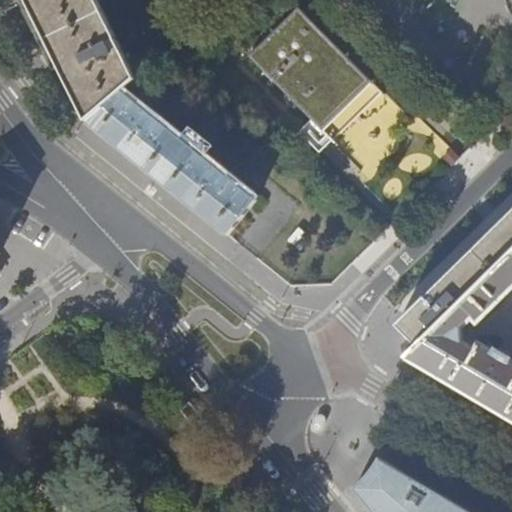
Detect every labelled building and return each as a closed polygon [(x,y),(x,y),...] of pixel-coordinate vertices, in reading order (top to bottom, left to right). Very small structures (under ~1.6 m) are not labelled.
[(88,121),(123,91),(137,78),(129,62),(123,51),(116,37),(98,0),(0,0),(5,9),(18,2),(28,22),(52,71),(62,67),(75,95),(88,121)] [(250,56),(333,141),(345,129),(369,105),(382,92),(300,7),(250,56)] [(123,91),(88,121),(170,187),(229,235),(257,200),(145,109),(123,91)] [(405,356),(407,357),(450,382),(511,419),(511,361),(511,359),(497,351),(496,352),(481,343),(477,349),(463,341),(462,329),(474,318),(479,322),(511,289),(511,213),(506,219),(443,281),(408,316),(413,320),(403,330),(417,345),(405,356)] [(180,411),(198,433),(209,425),(191,402),(180,411)] [(474,511),(418,479),(381,458),(376,466),(370,474),(363,481),(355,488),(374,511),(474,511)]
